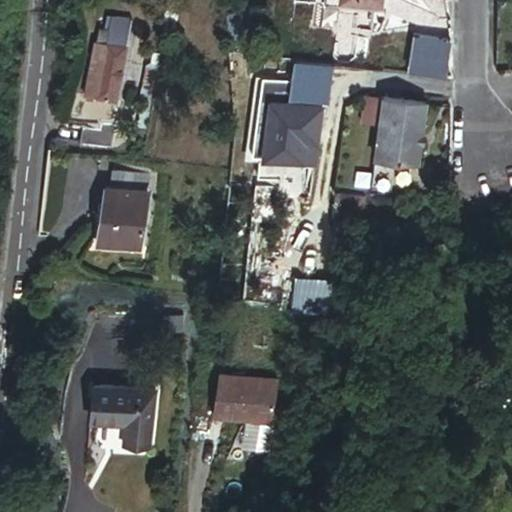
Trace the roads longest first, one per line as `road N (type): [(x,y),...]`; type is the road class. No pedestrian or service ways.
road 1 (residential): [(47,0),(14,305)]
road 2 (unclassified): [(461,0),(484,157)]
